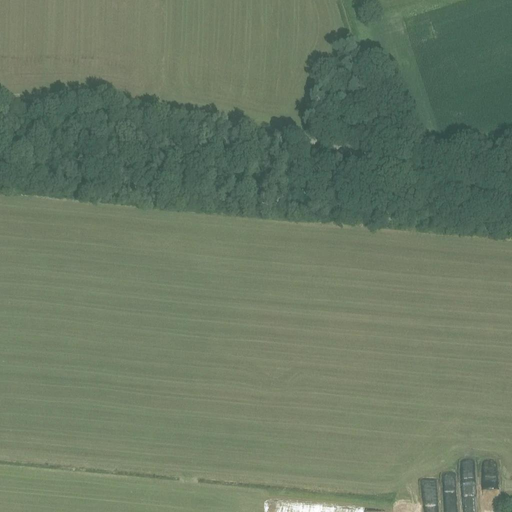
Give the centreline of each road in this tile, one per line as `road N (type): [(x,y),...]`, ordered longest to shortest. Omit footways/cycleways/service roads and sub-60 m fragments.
road 1 (track): [(0,96),(120,98),(388,161)]
road 2 (track): [(388,161),(511,199)]
